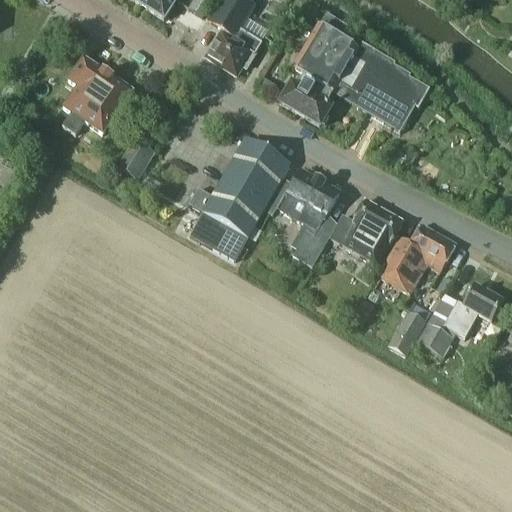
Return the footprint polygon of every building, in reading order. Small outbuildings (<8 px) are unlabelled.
[(125,0),(164,24),(178,0),(125,0)] [(215,1),(212,0),(194,0),(187,12),(202,21),(215,1)] [(246,72),(261,48),(240,35),(255,10),(237,0),(224,0),(209,25),(223,34),(207,61),(236,79),(242,70),(246,72)] [(282,108),(319,130),(323,129),(328,121),(326,118),(330,112),(325,109),(332,98),(398,137),(414,110),(417,112),(428,93),(408,81),(409,79),(393,69),(394,67),(343,37),(347,30),(325,17),(318,29),(320,30),(293,73),(305,80),(297,93),(292,90),(282,108)] [(117,116),(131,95),(84,63),(69,85),(78,91),(64,112),(71,117),(62,131),(75,140),(85,126),(102,138),(117,116)] [(476,155),(485,148),(477,138),(468,144),(476,155)] [(137,185),(153,157),(132,144),(115,172),(137,185)] [(260,221),(264,215),(282,182),(289,170),(244,145),(215,195),(260,221)] [(280,214),(303,227),(290,251),(296,254),(292,262),(313,273),(337,229),(325,222),(338,199),(323,190),(324,189),(317,185),(316,186),(300,177),(287,201),(280,214)] [(291,187),(282,182),(264,215),(273,219),(291,187)] [(235,266),(260,221),(215,195),(212,201),(198,193),(189,209),(202,217),(190,240),(235,266)] [(390,249),(402,226),(364,205),(352,227),(343,223),(333,242),(369,262),(372,256),(379,260),(386,247),(390,249)] [(440,277),(456,250),(421,230),(411,247),(400,240),(377,280),(410,298),(427,269),(440,277)] [(452,343),(453,343),(455,340),(461,343),(467,333),(475,319),(482,323),(490,327),(502,306),(499,305),(473,290),(464,305),(461,310),(457,308),(442,337),(452,343)] [(361,332),(369,318),(374,310),(364,304),(359,312),(351,326),(361,332)] [(425,328),(406,318),(387,352),(406,363),(425,328)] [(452,343),(442,337),(428,329),(416,348),(441,362),(452,343)]
